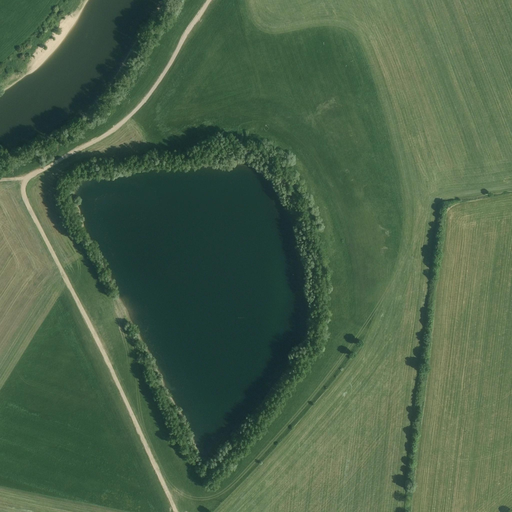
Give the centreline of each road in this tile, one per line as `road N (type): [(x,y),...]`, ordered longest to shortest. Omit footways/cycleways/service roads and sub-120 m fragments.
road 1 (track): [(176,511),(23,190)]
road 2 (track): [(209,0),(129,115),(28,176),(23,190)]
